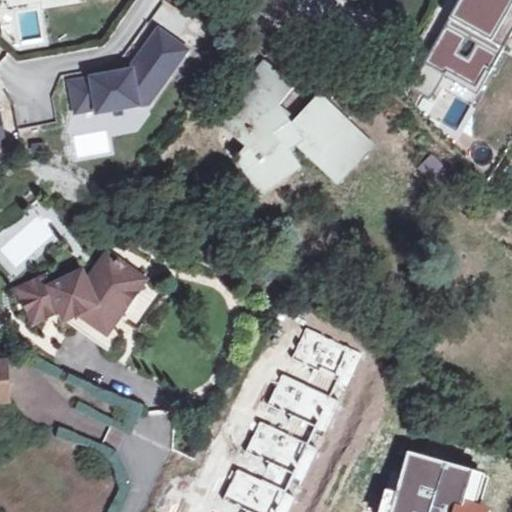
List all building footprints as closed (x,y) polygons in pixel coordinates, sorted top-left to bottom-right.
[(295,0),(292,6),(371,52),(387,25),(343,0),(295,0)] [(511,43),(511,0),(461,0),(426,61),(479,97),(511,43)] [(190,51),(160,30),(142,56),(144,58),(135,71),(94,78),(73,82),(78,113),(99,109),(100,114),(151,104),(190,51)] [(394,84),(403,67),(385,57),(379,67),(388,72),(389,75),(387,80),(394,84)] [(349,151),(363,136),(322,96),(299,121),(281,106),(295,87),(266,64),(220,121),(248,144),(251,143),(256,147),(243,163),(255,180),(269,170),(279,182),(299,168),(288,151),(302,142),(309,148),(307,151),(341,182),(360,161),(349,151)] [(451,95),(441,120),(455,126),(466,101),(451,95)] [(2,110),(0,109),(0,144),(8,143),(2,110)] [(374,146),(363,136),(349,151),(360,161),(374,146)] [(438,180),(450,168),(439,155),(426,167),(438,180)] [(264,193),(279,182),(269,170),(255,180),(264,193)] [(85,314),(112,334),(152,281),(126,262),(108,286),(98,278),(92,281),(89,272),(55,286),(52,278),(25,288),(39,323),(66,311),(74,308),(78,317),(85,314)] [(70,321),(78,317),(74,308),(66,311),(70,321)] [(104,345),(112,334),(85,314),(78,317),(70,321),(104,345)]
